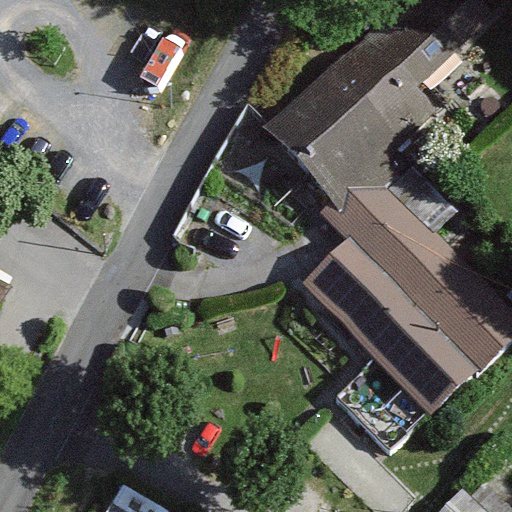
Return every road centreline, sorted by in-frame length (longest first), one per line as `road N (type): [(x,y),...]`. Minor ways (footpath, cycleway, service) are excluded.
road 1 (residential): [(271,0),(0,511)]
road 2 (track): [(111,304),(0,218)]
